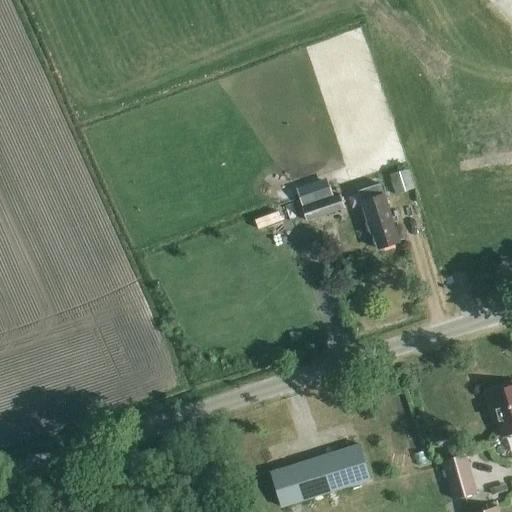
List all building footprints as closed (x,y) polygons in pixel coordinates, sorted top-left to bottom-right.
[(412,163),(413,183),(425,182),(424,163),(412,163)] [(390,175),(397,196),(415,190),(408,169),(390,175)] [(295,189),(301,206),(334,195),(328,177),(295,189)] [(381,184),(358,191),(361,202),(372,235),(373,235),(378,250),(400,243),(384,195),(381,184)] [(301,208),(306,223),(346,209),(341,195),(301,208)] [(511,387),(489,394),(501,435),(511,432),(511,387)] [(479,486),(503,477),(487,436),(463,445),(479,486)] [(271,473),(282,509),(371,481),(360,445),(271,473)] [(465,451),(441,458),(453,501),(478,494),(465,451)]
